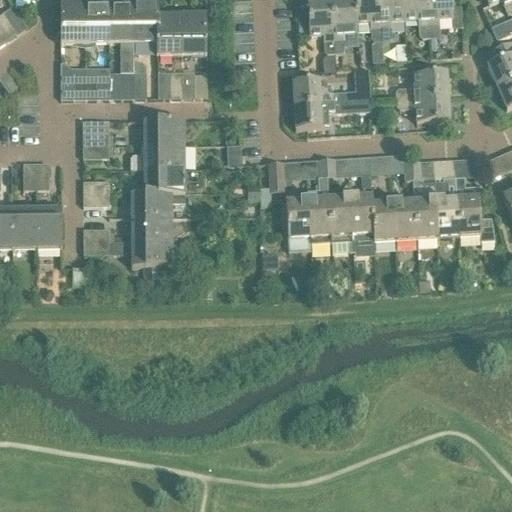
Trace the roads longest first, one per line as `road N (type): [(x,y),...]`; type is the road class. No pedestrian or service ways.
road 1 (residential): [(478,145),(279,154),(268,115),(266,0)]
road 2 (residential): [(183,116),(51,114)]
